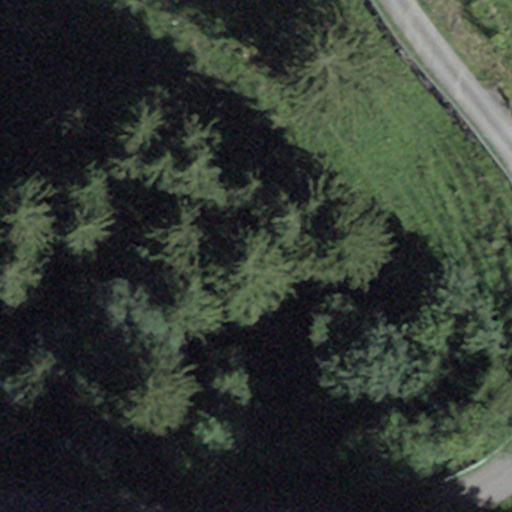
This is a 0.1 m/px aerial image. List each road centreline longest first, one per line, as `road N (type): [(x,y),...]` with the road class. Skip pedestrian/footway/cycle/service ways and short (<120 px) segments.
road 1 (unclassified): [(0,494),(427,501),(511,477)]
road 2 (unclassified): [(511,147),(394,0)]
